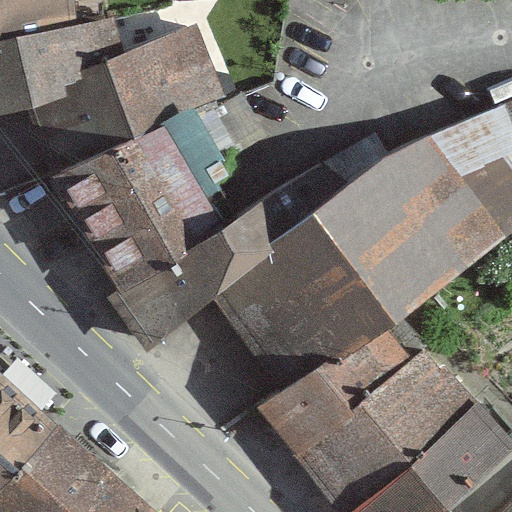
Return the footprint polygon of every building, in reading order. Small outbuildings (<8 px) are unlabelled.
[(71,0),(0,0),(0,93),(18,88),(119,50),(114,15),(74,12),(71,0)] [(22,120),(0,127),(0,179),(43,164),(163,120),(216,99),(187,24),(119,50),(18,88),(22,120)] [(163,120),(43,164),(112,270),(207,203),(163,120)] [(292,209),(207,286),(268,382),(391,304),(511,227),(511,166),(506,157),(460,179),(427,132),(292,209)] [(207,203),(112,270),(98,283),(149,339),(207,286),(292,209),(272,170),(207,203)] [(391,304),(268,382),(250,397),(341,511),(435,511),(510,448),(391,304)] [(0,369),(0,471),(48,413),(0,369)] [(146,511),(152,505),(48,413),(0,471),(0,511),(146,511)] [(511,511),(511,496),(492,511),(511,511)]
